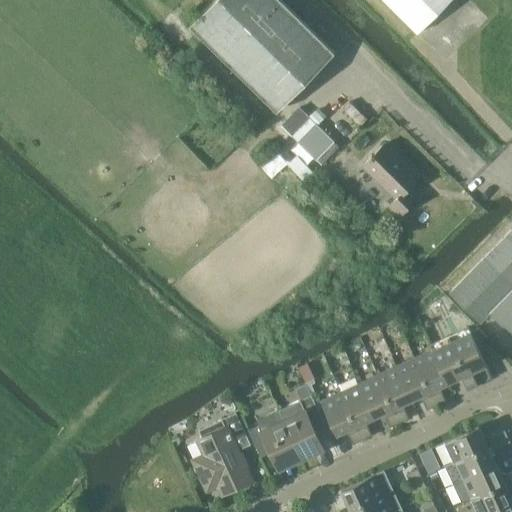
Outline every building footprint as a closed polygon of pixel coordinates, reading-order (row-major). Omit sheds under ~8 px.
[(213,0),(189,25),(276,110),(333,52),(280,0),(213,0)] [(383,0),(417,33),(449,0),(383,0)] [(408,187),(417,177),(383,143),(363,164),(396,198),(388,205),(398,214),(417,196),(408,187)] [(511,228),(450,292),(481,322),(491,312),(511,331),(511,228)] [(478,328),(455,339),(466,363),(482,356),(488,353),(483,341),(487,338),(478,328)] [(455,339),(434,349),(445,373),(466,363),(455,339)] [(434,349),(414,358),(436,406),(445,402),(440,391),(439,391),(437,388),(450,382),(445,373),(434,349)] [(482,356),(466,363),(445,373),(450,382),(461,377),(467,390),(492,378),(482,356)] [(414,358),(395,367),(411,400),(421,396),(422,399),(421,400),(426,411),(436,406),(414,358)] [(299,366),(306,382),(314,378),(308,362),(299,366)] [(395,367),(376,375),(399,423),(408,419),(403,409),(402,409),(400,405),(411,400),(395,367)] [(376,375),(358,384),(374,418),(384,413),(386,416),(384,417),(389,428),(399,423),(376,375)] [(358,384),(339,392),(362,441),(372,436),(367,425),(365,426),(364,423),(374,418),(358,384)] [(362,441),(339,392),(321,401),(337,435),(347,431),(348,434),(347,435),(352,446),(362,441)] [(311,395),(279,410),(301,458),(323,447),(316,431),(326,427),(311,395)] [(301,458),(279,410),(258,420),(260,425),(249,430),(261,457),(272,452),(279,468),(301,458)] [(219,484),(223,494),(253,480),(238,450),(251,444),(237,413),(223,420),(226,426),(198,440),(205,455),(194,460),(208,489),(219,484)] [(443,442),(452,461),(486,446),(477,427),(443,442)] [(489,438),(492,443),(506,437),(504,431),(489,438)] [(506,437),(492,443),(495,449),(509,442),(506,437)] [(445,466),(453,484),(495,464),(486,446),(452,461),(453,462),(445,466)] [(469,498),(470,499),(503,483),(495,464),(453,484),(461,502),(469,498)] [(406,473),(409,480),(420,475),(417,469),(406,473)] [(340,490),(349,509),(392,489),(383,470),(340,490)] [(420,475),(409,480),(412,486),(423,482),(420,475)] [(470,499),(475,511),(489,511),(511,501),(503,483),(470,499)] [(349,509),(350,511),(392,511),(401,508),(392,489),(349,509)] [(489,511),(511,511),(511,501),(489,511)]
